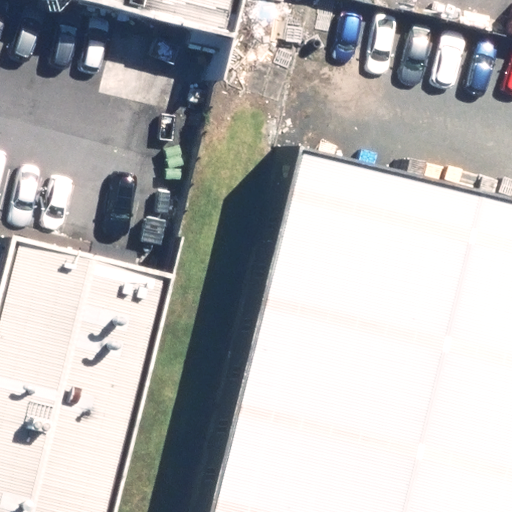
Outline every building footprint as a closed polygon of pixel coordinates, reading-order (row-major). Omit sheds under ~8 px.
[(215,0),(28,0),(204,44),(215,0)] [(324,0),(225,0),(223,10),(375,47),(383,14),(324,0)] [(511,44),(475,37),(468,70),(511,79),(511,44)] [(511,511),(511,216),(279,158),(189,511),(511,511)] [(0,511),(99,511),(158,281),(0,241),(0,511)]
